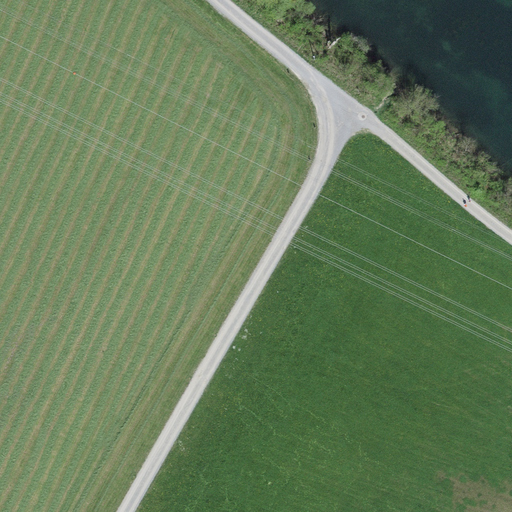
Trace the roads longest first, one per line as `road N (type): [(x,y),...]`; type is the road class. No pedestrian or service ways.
road 1 (track): [(126,511),(353,107)]
road 2 (track): [(511,237),(222,0)]
